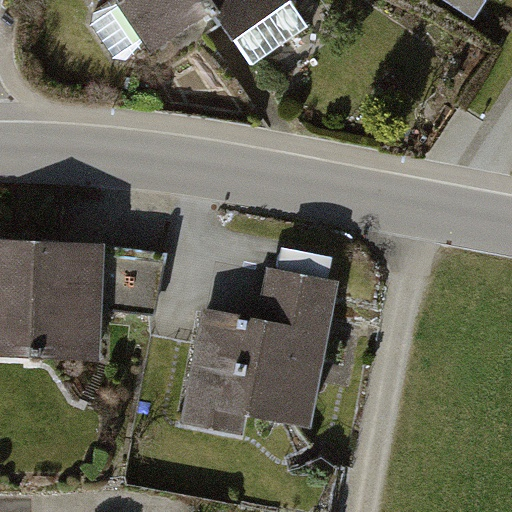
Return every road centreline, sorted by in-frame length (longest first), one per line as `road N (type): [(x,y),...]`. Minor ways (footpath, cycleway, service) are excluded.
road 1 (residential): [(0,153),(205,170),(511,227)]
road 2 (track): [(366,511),(421,210)]
